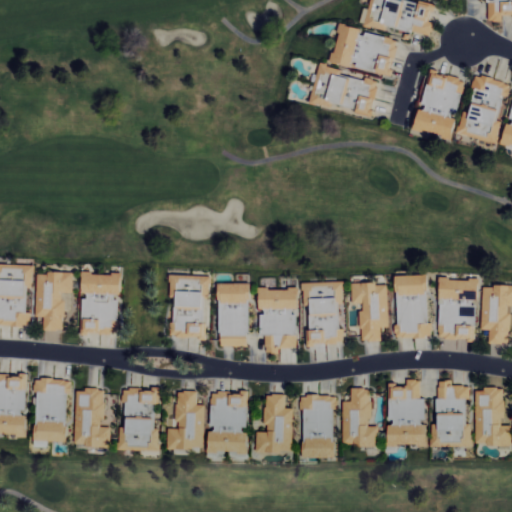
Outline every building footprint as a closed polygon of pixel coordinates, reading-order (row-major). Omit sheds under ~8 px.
[(433,36),(436,22),(433,21),(437,4),(422,1),(421,3),(407,0),(372,0),(371,9),(365,8),(362,24),(389,30),(390,27),(433,36)] [(489,0),(489,19),(511,19),(511,0),(489,0)] [(393,76),(400,40),(365,32),(365,29),(342,24),(334,63),(356,68),(393,76)] [(313,103),(335,108),(336,106),(374,115),(381,83),(343,74),(344,69),(322,64),(313,103)] [(454,139),(468,79),(430,71),(422,106),(422,105),(416,130),(454,139)] [(460,134),(498,144),(504,122),(499,121),(505,96),(509,97),(511,85),(511,83),(477,74),(473,88),(478,89),(471,113),(466,111),(460,134)] [(0,324),(33,327),(34,313),(29,313),(30,287),(35,288),(37,266),(0,263),(0,286),(3,287),(2,297),(0,297),(0,324)] [(76,273),(40,272),(39,317),(47,317),(47,330),(66,331),(67,293),(75,293),(76,273)] [(120,335),(121,298),(124,298),(124,274),(85,273),(85,296),(84,334),(120,335)] [(211,276),(173,275),(172,298),(177,298),(175,337),(209,339),(211,276)] [(398,276),(399,338),(434,337),(434,324),(430,324),(429,275),(398,276)] [(441,279),(441,339),(478,339),(479,279),(441,279)] [(305,282),(305,306),(310,306),(311,344),(346,344),(346,329),(341,329),(340,304),(345,304),(345,282),(305,282)] [(252,284),(222,283),(221,347),(251,347),(252,284)] [(353,285),(354,304),(362,304),(364,341),(383,341),(383,328),(391,327),(389,284),(353,285)] [(511,286),(484,286),(483,330),(491,330),(491,343),(511,344),(511,317),(511,286)] [(299,348),(300,289),(261,289),(261,312),(263,312),(263,336),(268,336),(268,353),(281,353),(281,348),(299,348)] [(30,376),(10,376),(11,375),(0,374),(0,435),(29,436),(30,376)] [(38,442),(70,442),(71,380),(37,379),(37,392),(40,393),(38,442)] [(391,385),(391,423),(390,423),(390,446),(428,445),(428,398),(422,398),(422,380),(408,380),(409,385),(391,385)] [(439,381),(440,424),(434,424),(434,444),(470,444),(468,386),(454,386),(454,380),(439,381)] [(122,451),(162,450),(162,428),(157,428),(156,408),(162,408),(162,388),(155,388),(155,391),(143,391),(143,389),(127,389),(128,428),(122,428),(122,451)] [(345,446),(379,446),(380,426),(373,426),(373,388),(353,388),(353,402),(345,402),(345,446)] [(79,389),(78,446),(113,447),(113,428),(106,427),(107,390),(79,389)] [(478,445),(511,444),(511,425),(506,426),(505,389),(478,389),(478,445)] [(206,449),(207,405),(199,404),(199,392),(180,391),(179,429),(171,429),(170,448),(206,449)] [(211,453),(250,454),(250,430),(251,393),(214,392),(213,429),(211,429),(211,453)] [(258,453),(294,454),(296,408),(287,408),(288,395),(268,394),(267,432),(259,432),(258,453)] [(306,409),(305,458),(337,458),(337,396),(302,395),(302,409),(306,409)]
